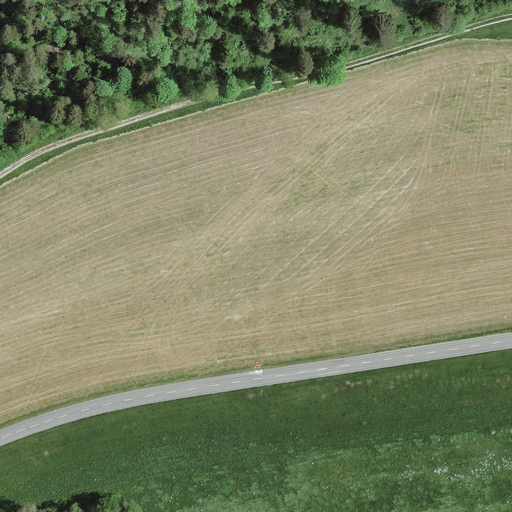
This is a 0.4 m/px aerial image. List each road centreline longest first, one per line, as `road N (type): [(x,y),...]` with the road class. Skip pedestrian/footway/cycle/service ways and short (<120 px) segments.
road 1 (track): [(511,15),(94,127),(0,171)]
road 2 (secondary): [(511,338),(151,391),(0,436)]
